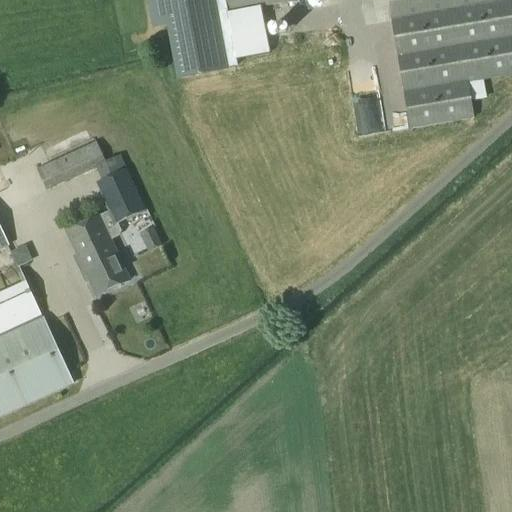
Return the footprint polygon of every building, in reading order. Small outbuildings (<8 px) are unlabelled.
[(161,0),(167,27),(212,17),(208,0),(161,0)] [(388,0),(412,132),(475,120),(472,105),(468,85),(511,75),(511,10),(510,0),(388,0)] [(97,145),(38,170),(46,191),(97,169),(103,182),(97,185),(112,217),(116,226),(145,213),(120,159),(106,165),(97,145)] [(129,282),(110,241),(117,237),(119,233),(116,226),(112,217),(101,222),(99,219),(66,234),(77,257),(73,258),(80,272),(83,271),(95,298),(129,282)] [(142,220),(130,225),(140,247),(152,241),(142,220)] [(145,248),(149,255),(163,248),(160,241),(145,248)] [(17,267),(0,274),(0,420),(71,388),(17,267)]
